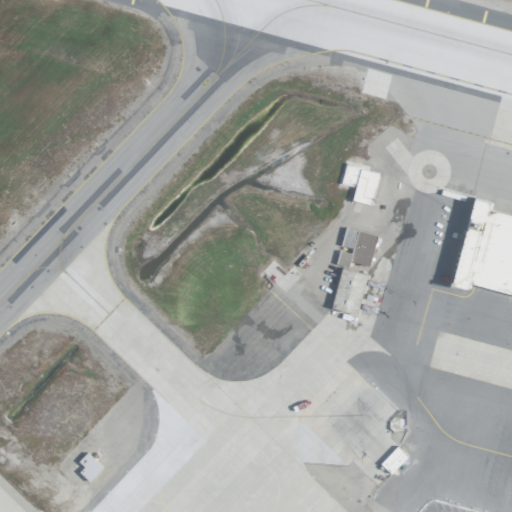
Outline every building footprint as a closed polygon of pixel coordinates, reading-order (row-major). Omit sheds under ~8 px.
[(350,199),(370,203),(377,171),(342,164),(338,184),(353,187),(350,199)] [(469,199),(446,285),(463,290),(465,281),(511,293),(511,215),(484,208),(485,203),(469,199)] [(375,235),(343,227),(334,263),(346,266),(348,261),(367,266),(375,235)] [(365,274),(339,267),(329,307),(355,314),(365,274)] [(378,462),(387,472),(405,455),(395,445),(378,462)] [(101,466),(84,451),(73,464),(89,479),(101,466)]
